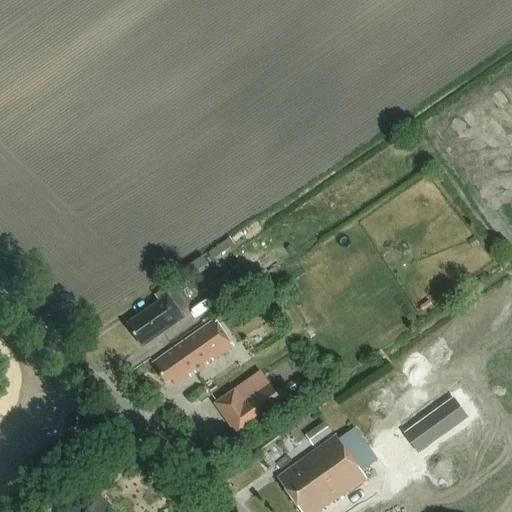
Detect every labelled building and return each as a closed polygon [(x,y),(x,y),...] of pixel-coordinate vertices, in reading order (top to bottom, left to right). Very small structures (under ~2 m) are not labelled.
[(474,239),(468,243),(472,250),(478,246),(474,239)] [(254,286),(239,266),(204,292),(219,312),(254,286)] [(180,319),(167,301),(188,286),(182,277),(156,295),(159,301),(123,326),(139,348),(180,319)] [(245,335),(253,350),(283,333),(275,318),(245,335)] [(173,387),(224,351),(206,325),(149,364),(163,384),(168,380),(173,387)] [(234,392),(215,406),(238,439),(284,406),(270,386),(244,405),(234,392)] [(447,399),(399,434),(414,454),(461,419),(447,399)] [(325,423),(305,436),(313,447),(332,434),(325,423)] [(296,511),(317,511),(362,480),(358,476),(378,462),(355,430),(335,444),(331,438),(274,480),(296,511)] [(511,511),(511,485),(469,511),(511,511)] [(85,511),(75,511),(71,508),(68,511),(112,511),(109,509),(111,507),(100,497),(85,511)] [(377,511),(372,503),(356,511),(417,511),(413,504),(397,511),(377,511)]
